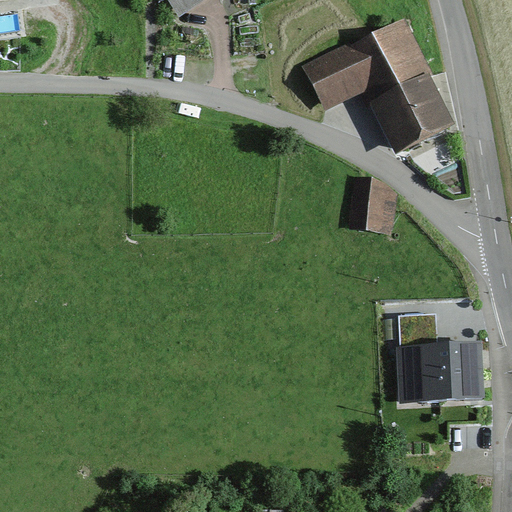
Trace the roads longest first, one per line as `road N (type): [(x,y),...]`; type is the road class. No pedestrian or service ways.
road 1 (unclassified): [(496,238),(457,226),(367,157),(226,100),(150,88),(0,83)]
road 2 (tertiary): [(496,238),(471,90)]
